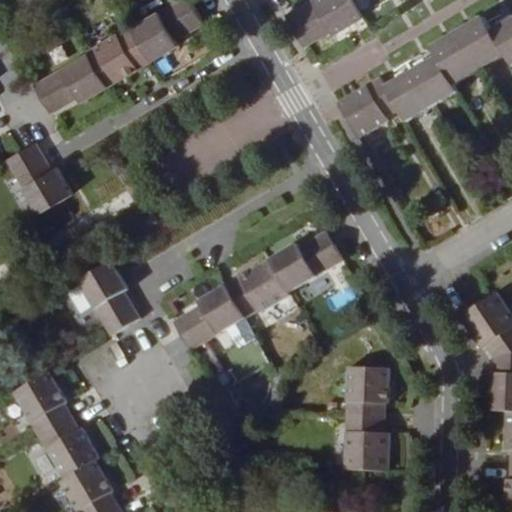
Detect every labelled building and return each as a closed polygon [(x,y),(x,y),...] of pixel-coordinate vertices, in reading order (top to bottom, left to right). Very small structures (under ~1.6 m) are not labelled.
[(203,23),(189,0),(178,0),(133,28),(151,59),(181,42),(179,38),(203,23)] [(322,0),(290,19),(309,51),(333,36),(335,39),(367,20),(354,0),(322,0)] [(488,23),(485,18),(459,33),(482,70),(508,56),(494,31),(488,23)] [(511,20),(494,31),(508,56),(511,62),(511,20)] [(89,49),(91,52),(110,84),(151,59),(133,28),(131,25),(89,49)] [(440,58),(457,86),(482,70),(459,33),(433,48),(440,58)] [(91,52),(36,85),(52,112),(78,97),(82,101),(110,84),(91,52)] [(413,72),(436,109),(461,94),(457,86),(440,58),(429,64),(413,72)] [(388,88),(402,112),(410,125),(436,109),(413,72),(400,81),(388,88)] [(383,78),(339,104),(362,142),(392,123),(389,119),(402,112),(388,88),(383,78)] [(8,158),(40,214),(73,195),(57,168),(52,170),(36,142),(8,158)] [(290,291),(344,260),(327,231),(300,245),(298,242),(270,257),(290,291)] [(291,292),(290,291),(270,257),(226,283),(245,315),(259,307),(261,311),(291,292)] [(124,290),(129,287),(112,261),(79,280),(111,333),(138,317),(124,290)] [(246,317),(245,315),(226,283),(200,299),(202,303),(174,320),(192,350),(246,317)] [(492,300),(464,317),(483,349),(491,345),(498,357),(511,353),(511,309),(502,294),(492,300)] [(498,371),(491,371),(489,410),(511,411),(511,410),(511,353),(498,357),(498,371)] [(44,431),(76,413),(68,399),(71,397),(54,367),(19,387),(44,431)] [(351,417),(387,419),(388,403),(390,403),(390,369),(353,367),(351,417)] [(83,426),(76,413),(44,431),(69,475),(101,457),(104,455),(86,424),(83,426)] [(387,434),(387,419),(351,417),(349,470),(391,472),(393,434),(387,434)] [(118,487),(101,457),(69,475),(65,477),(84,511),(101,511),(121,501),(114,490),(118,487)] [(127,511),(121,501),(101,511),(127,511)]
